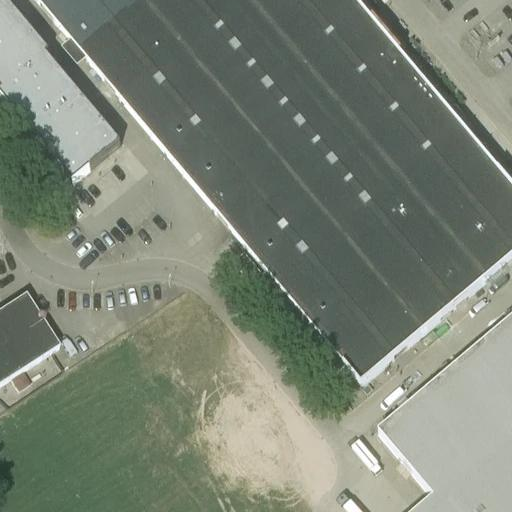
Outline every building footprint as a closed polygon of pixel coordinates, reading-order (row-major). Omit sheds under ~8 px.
[(0,0),(0,94),(1,95),(0,96),(0,100),(2,102),(7,108),(60,172),(73,187),(120,148),(46,60),(49,57),(0,0)] [(511,191),(383,39),(350,0),(32,0),(45,14),(178,173),(216,217),(266,277),(263,280),(244,258),(233,268),(270,313),(330,384),(345,371),(361,390),(511,262),(511,191)] [(24,300),(0,315),(0,389),(58,352),(24,300)] [(79,416),(152,511),(266,511),(258,501),(267,494),(267,438),(295,417),(295,409),(274,383),(241,408),(189,341),(183,345),(184,399),(163,400),(163,382),(153,369),(157,366),(157,353),(166,347),(166,342),(178,333),(167,318),(79,386),(79,416)] [(421,511),(511,511),(511,323),(378,437),(433,503),(421,511)] [(10,385),(18,396),(30,388),(22,377),(10,385)]
